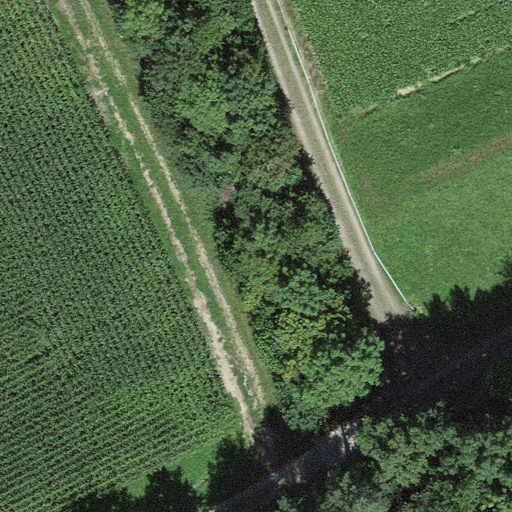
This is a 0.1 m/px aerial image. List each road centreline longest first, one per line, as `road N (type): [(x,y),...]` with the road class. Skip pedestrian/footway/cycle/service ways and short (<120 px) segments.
road 1 (track): [(263,0),(347,218),(390,309),(436,369)]
road 2 (track): [(202,511),(511,326)]
